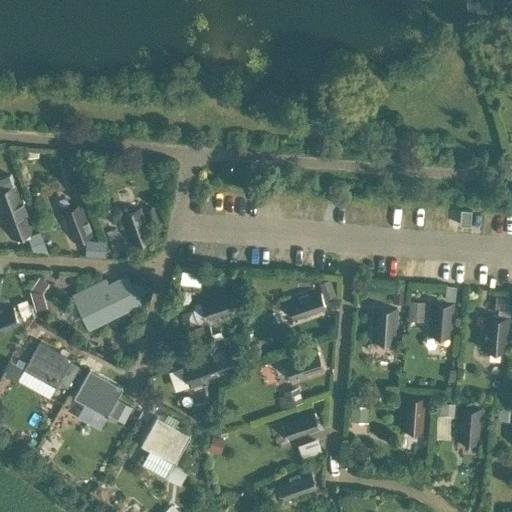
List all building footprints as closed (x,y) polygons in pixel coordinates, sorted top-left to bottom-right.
[(22,198),(0,207),(13,239),(34,231),(22,198)] [(82,201),(61,209),(74,242),(95,234),(82,201)] [(143,205),(122,212),(133,245),(154,238),(143,205)] [(34,307),(47,303),(40,277),(26,281),(34,307)] [(126,278),(109,286),(106,280),(94,286),(92,283),(82,288),(84,291),(75,295),(90,324),(137,301),(126,278)] [(435,281),(435,298),(457,299),(457,282),(435,281)] [(320,287),(287,298),(295,320),(327,309),(320,287)] [(232,288),(200,299),(207,320),(239,309),(232,288)] [(511,308),(511,295),(494,295),(493,308),(511,308)] [(425,316),(425,298),(408,298),(408,316),(425,316)] [(455,303),(432,301),(429,335),(451,337),(455,303)] [(13,303),(0,308),(0,332),(21,325),(13,303)] [(398,308),(375,306),(373,341),(395,342),(398,308)] [(509,317),(487,315),(484,350),(507,352),(509,317)] [(73,358),(40,339),(24,367),(57,386),(73,358)] [(229,347),(196,359),(204,380),(236,368),(229,347)] [(317,347),(284,358),(292,380),(324,369),(317,347)] [(123,386),(90,368),(74,396),(107,414),(123,386)] [(299,386),(282,384),(280,397),(297,399),(299,386)] [(427,396),(405,394),(402,429),(425,430),(427,396)] [(452,400),(439,400),(439,434),(452,434),(452,400)] [(483,408),(460,406),(458,441),(480,442),(483,408)] [(314,408),(281,419),(288,440),(321,429),(314,408)] [(191,434),(158,415),(142,443),(175,461),(191,434)] [(296,441),(301,454),(321,447),(316,434),(296,441)] [(311,467),(278,479),(285,501),(318,489),(311,467)] [(179,511),(181,511),(170,500),(157,511),(179,511)]
